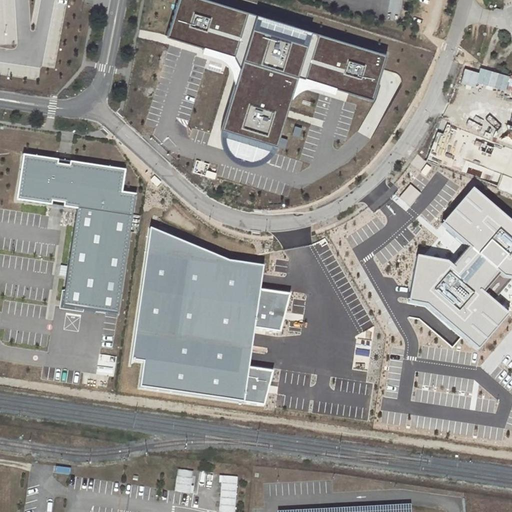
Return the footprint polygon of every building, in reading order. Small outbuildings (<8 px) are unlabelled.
[(245,62),(259,15),(212,0),(175,0),(164,37),(231,58),(237,68),(245,63),(245,62)] [(245,62),(289,75),(304,28),(259,15),(245,62)] [(384,53),(304,28),(289,75),(370,101),(384,53)] [(205,69),(219,73),(221,64),(207,60),(205,69)] [(245,63),(237,68),(241,76),(218,149),(263,163),(289,75),(245,62),(245,63)] [(57,161),(22,156),(18,185),(25,186),(22,202),(50,206),(51,202),(63,204),(62,208),(76,210),(62,302),(82,305),(81,310),(116,315),(134,195),(120,193),(124,171),(69,163),(68,166),(57,165),(57,161)] [(160,183),(153,177),(149,181),(156,187),(160,183)] [(417,254),(410,300),(427,304),(480,349),(510,313),(495,301),(511,281),(511,280),(511,218),(474,186),(443,223),(471,246),(455,266),(448,260),(417,254)] [(230,263),(152,230),(131,362),(146,365),(142,389),(245,405),(250,370),(256,329),(261,292),(264,268),(230,263)] [(290,297),(261,292),(256,329),(281,333),(290,297)] [(273,374),(250,370),(245,405),(265,408),(273,374)] [(68,474),(69,468),(54,466),(53,473),(68,474)] [(175,469),(172,491),(190,494),(193,471),(175,469)] [(234,511),(235,476),(218,476),(217,511),(234,511)]
